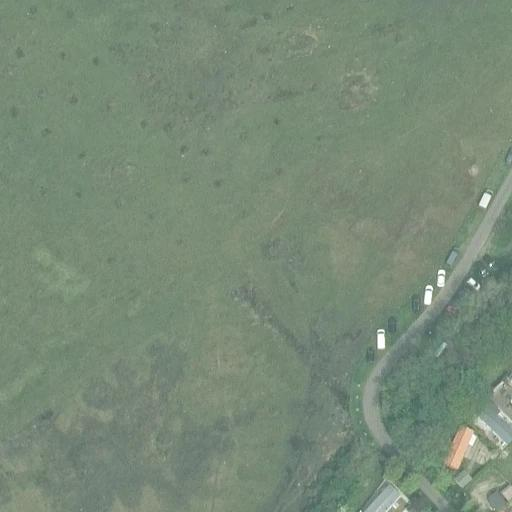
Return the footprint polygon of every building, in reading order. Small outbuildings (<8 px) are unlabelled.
[(484,411),(474,420),(504,450),(511,442),(511,438),(507,433),(508,431),(496,419),(494,421),(484,411)] [(457,431),(440,469),(453,475),(465,450),(469,453),(474,442),(470,440),(471,438),(457,431)] [(463,474),(453,482),(460,491),(471,482),(463,474)] [(477,511),(492,511),(507,497),(495,485),(487,492),(491,496),(476,511),(477,511)] [(388,511),(399,501),(386,490),(366,511),(388,511)]
